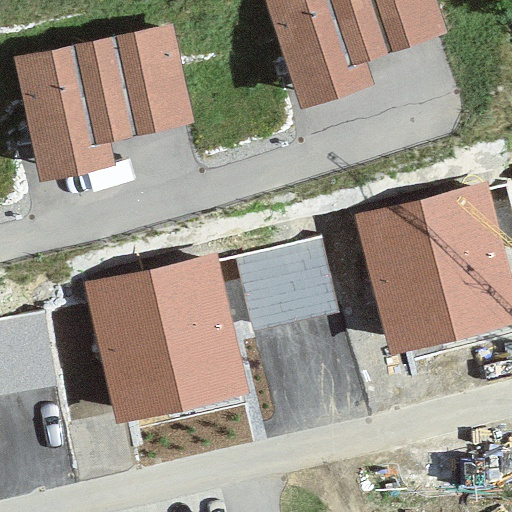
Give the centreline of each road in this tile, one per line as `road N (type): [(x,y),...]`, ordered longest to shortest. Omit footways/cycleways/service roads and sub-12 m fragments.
road 1 (residential): [(39,511),(511,394)]
road 2 (residential): [(0,246),(182,201),(426,124)]
